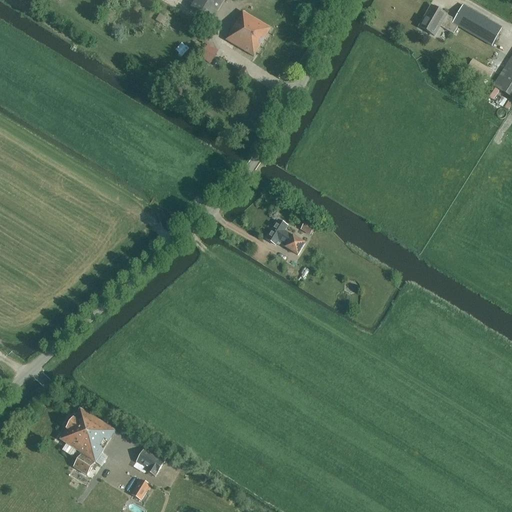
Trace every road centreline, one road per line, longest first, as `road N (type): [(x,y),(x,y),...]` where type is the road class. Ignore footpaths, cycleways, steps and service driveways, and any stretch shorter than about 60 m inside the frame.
road 1 (unclassified): [(0,399),(249,171),(348,0)]
road 2 (track): [(511,442),(367,356),(337,352),(216,283),(189,233)]
